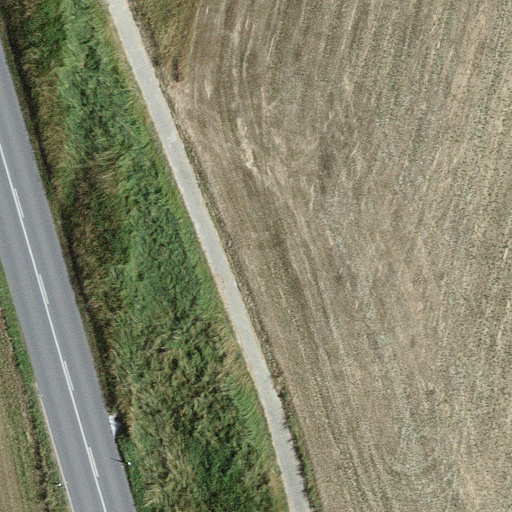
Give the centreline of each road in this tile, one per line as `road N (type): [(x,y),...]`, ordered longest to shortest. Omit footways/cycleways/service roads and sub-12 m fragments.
road 1 (track): [(110,0),(176,148),(286,511)]
road 2 (tertiary): [(0,27),(142,511)]
